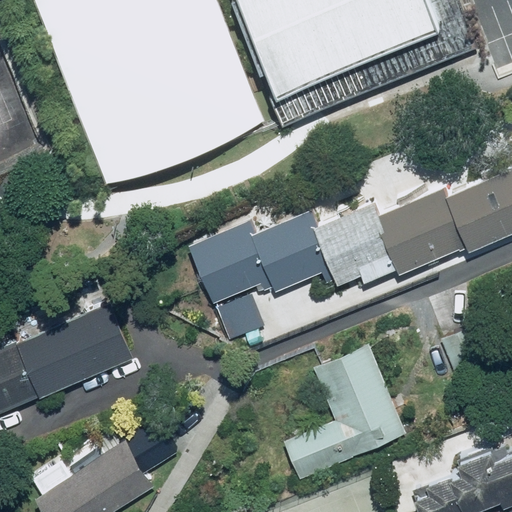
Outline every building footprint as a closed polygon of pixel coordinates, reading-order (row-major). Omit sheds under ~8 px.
[(223,0),(44,0),(110,169),(266,109),(223,0)] [(247,0),(288,111),(473,44),(456,0),(247,0)] [(255,211),(193,237),(218,298),(261,280),(265,290),(326,266),(332,279),(364,266),(367,274),(399,260),(401,265),(466,238),(468,245),(511,226),(511,161),(449,187),(446,180),(381,207),(376,196),(321,219),(314,201),(260,223),(255,211)] [(254,290),(218,302),(230,334),(265,322),(254,290)] [(0,341),(0,407),(135,353),(112,296),(0,341)] [(479,356),(469,325),(437,336),(448,367),(479,356)] [(337,409),(285,430),(302,472),(354,451),(356,456),(411,433),(371,334),(316,357),(337,409)] [(105,511),(156,479),(126,432),(36,490),(49,511),(105,511)] [(453,457),(457,465),(415,485),(428,511),(453,511),(511,483),(511,445),(501,451),(494,436),(453,457)]
